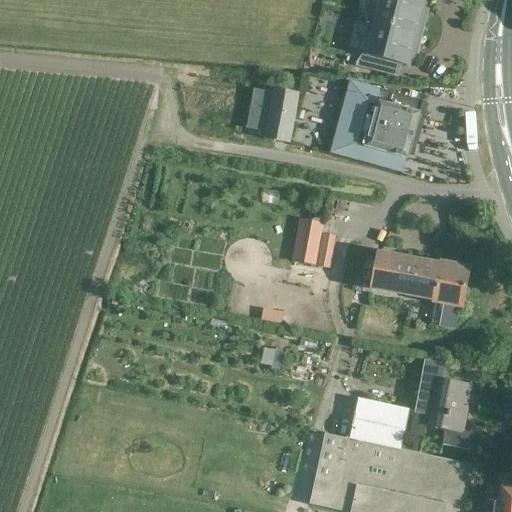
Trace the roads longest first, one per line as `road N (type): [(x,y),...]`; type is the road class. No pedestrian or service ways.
road 1 (track): [(0,57),(168,75),(174,137),(487,196)]
road 2 (secondary): [(511,163),(499,101),(505,0)]
